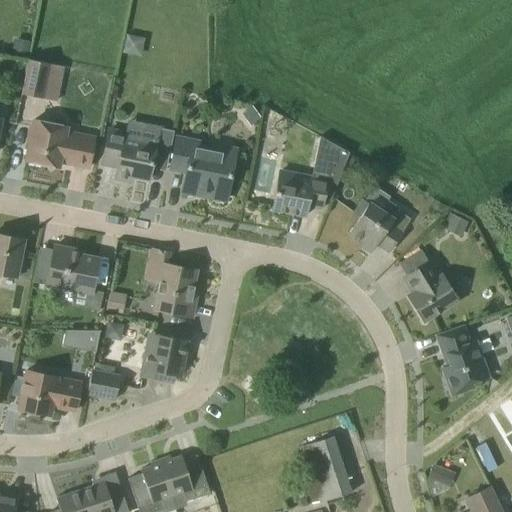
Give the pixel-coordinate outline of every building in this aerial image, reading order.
[(27,59),(21,94),(42,98),(49,63),(27,59)] [(253,107),(242,113),(250,126),(260,120),(253,107)] [(33,121),(25,161),(58,168),(59,162),(88,168),(94,138),(65,132),(66,127),(33,121)] [(117,167),(115,179),(129,182),(130,176),(148,179),(156,139),(108,130),(101,164),(117,167)] [(321,209),(323,197),(331,198),(349,153),(319,137),(319,138),(311,177),(279,171),(272,210),(304,217),(306,206),(321,209)] [(185,173),(182,192),(225,201),(235,150),(176,138),(170,169),(185,173)] [(355,172),(362,163),(352,156),(346,164),(355,172)] [(362,200),(353,213),(359,217),(349,233),(363,242),(360,247),(370,253),(375,244),(388,252),(402,231),(401,231),(409,218),(397,210),(398,208),(386,200),(380,210),(369,203),(362,200)] [(461,238),(468,223),(452,215),(445,230),(461,238)] [(0,274),(16,277),(23,240),(0,235),(0,274)] [(91,293),(98,259),(80,255),(80,251),(54,246),(46,284),(91,293)] [(407,276),(406,276),(403,278),(412,293),(407,296),(423,321),(456,301),(431,261),(428,263),(421,252),(400,265),(407,276)] [(162,264),(153,310),(191,317),(197,290),(192,289),(196,270),(162,264)] [(123,312),(126,293),(111,291),(108,309),(123,312)] [(441,353),(445,352),(450,365),(441,368),(451,396),(473,388),(471,383),(488,377),(476,341),(469,343),(462,325),(435,335),(441,353)] [(98,348),(97,330),(65,332),(66,350),(98,348)] [(148,334),(140,376),(160,380),(161,372),(179,376),(186,342),(148,334)] [(92,363),(90,375),(86,394),(114,400),(118,380),(119,375),(113,374),(114,367),(92,363)] [(51,407),(75,411),(80,384),(56,379),(57,377),(25,371),(18,409),(49,416),(51,407)] [(301,446),(304,455),(297,458),(312,505),(350,493),(332,437),(301,446)] [(187,506),(185,502),(209,494),(206,485),(202,474),(196,455),(182,460),(180,456),(171,459),(169,456),(159,460),(176,509),(187,506)] [(167,511),(176,509),(159,460),(149,463),(150,466),(140,469),(141,474),(127,478),(133,497),(137,509),(138,511),(167,511)] [(103,482),(79,490),(86,511),(127,511),(120,489),(107,493),(103,482)] [(501,511),(489,487),(465,499),(470,511),(467,511),(501,511)] [(86,511),(79,490),(55,498),(59,509),(51,511),(86,511)] [(0,511),(27,511),(28,511),(15,509),(17,498),(0,494),(0,511)]
